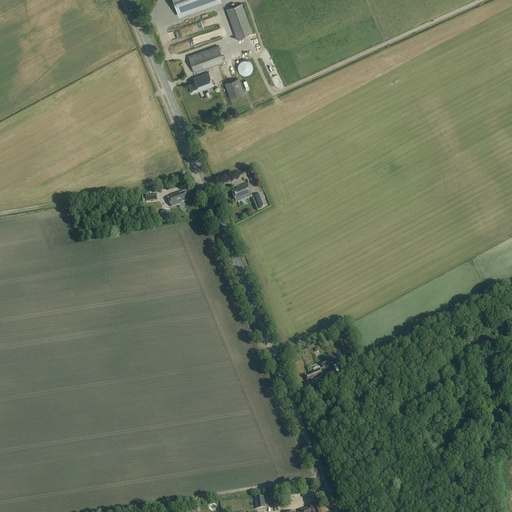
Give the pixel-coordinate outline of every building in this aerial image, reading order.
[(219,0),(173,0),(180,16),(220,1),(219,0)] [(237,40),(253,35),(243,5),(227,10),(237,40)] [(189,56),(194,72),(224,62),(218,46),(189,56)] [(179,55),(177,48),(169,50),(170,57),(179,55)] [(208,72),(196,77),(193,78),(195,83),(189,86),(192,94),(213,86),(208,72)] [(224,84),(230,99),(244,94),(239,79),(224,84)] [(252,196),(247,184),(236,188),(237,190),(231,192),(236,203),(252,196)] [(172,207),(180,204),(189,200),(185,192),(180,194),(179,193),(168,197),(172,207)] [(255,197),(260,209),(267,206),(262,194),(255,197)] [(170,210),(160,213),(163,222),(173,219),(170,210)] [(333,364),(331,360),(322,363),(324,368),(333,365),(333,364)] [(314,372),(306,375),(309,382),(314,380),(323,377),(319,367),(313,369),(314,372)] [(258,510),(266,509),(265,498),(257,499),(258,510)]
